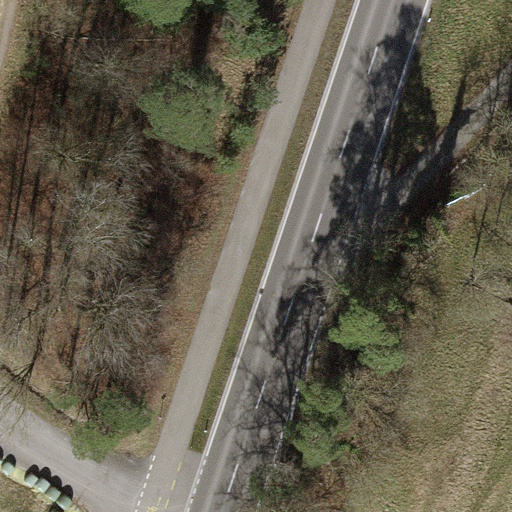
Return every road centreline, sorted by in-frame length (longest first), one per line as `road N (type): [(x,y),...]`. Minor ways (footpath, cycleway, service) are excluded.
road 1 (primary): [(224,511),(395,0)]
road 2 (track): [(511,98),(369,211),(314,242)]
road 3 (track): [(0,424),(157,511)]
